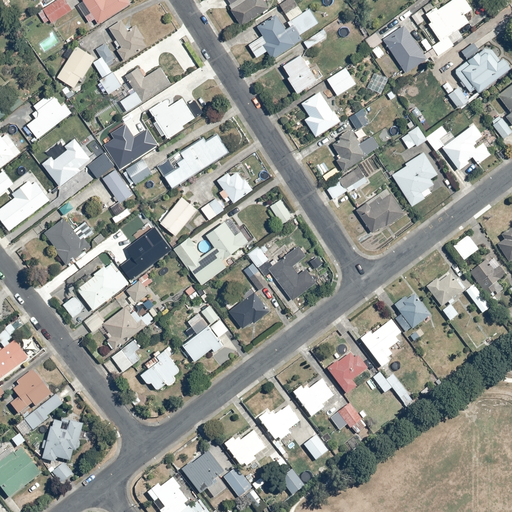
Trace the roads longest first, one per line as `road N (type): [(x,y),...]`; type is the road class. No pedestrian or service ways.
road 1 (residential): [(354,276),(176,0)]
road 2 (residential): [(133,442),(354,276)]
road 3 (residential): [(133,442),(0,268)]
road 4 (residential): [(354,276),(511,168)]
